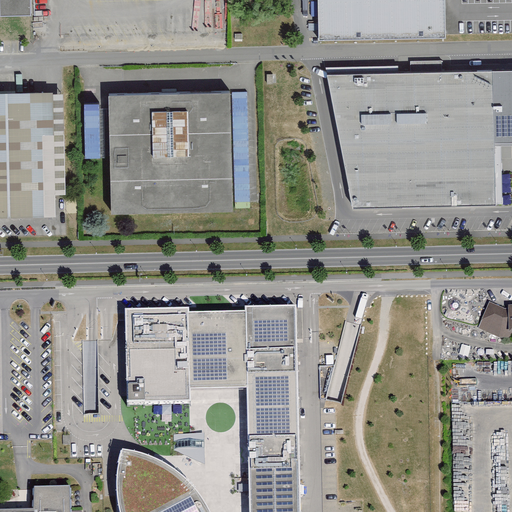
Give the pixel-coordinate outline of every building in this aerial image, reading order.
[(32,0),(1,0),(2,17),(33,16),(32,0)] [(448,0),(321,0),(321,39),(449,38),(448,0)] [(511,74),(332,74),(357,206),(501,203),(499,140),(511,139),(511,74)] [(68,90),(0,91),(0,217),(60,216),(59,194),(70,194),(68,90)] [(236,92),(114,95),(116,213),(238,211),(236,92)] [(102,147),(101,107),(86,108),(88,156),(101,156),(101,147),(102,147)] [(511,307),(491,301),(478,327),(511,339),(511,307)] [(186,313),(129,314),(130,403),(187,402),(187,385),(253,383),(255,511),(300,511),(297,308),(245,309),(245,315),(187,316),(186,313)] [(205,436),(174,434),(173,456),(204,457),(205,436)] [(208,511),(199,497),(177,474),(154,462),(122,452),(117,481),(121,511),(208,511)] [(74,511),(74,489),(38,491),(36,511),(23,511),(74,511)]
